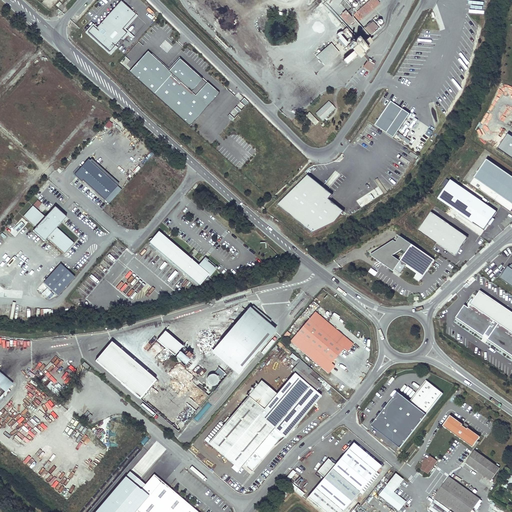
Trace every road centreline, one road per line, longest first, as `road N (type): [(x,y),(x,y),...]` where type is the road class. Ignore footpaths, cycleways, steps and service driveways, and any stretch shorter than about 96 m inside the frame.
road 1 (unknown): [(0,358),(78,345),(187,437),(275,337),(288,288)]
road 2 (secondary): [(11,0),(199,169)]
road 3 (residential): [(244,511),(97,382)]
road 4 (secondary): [(199,169),(346,292)]
road 5 (residential): [(374,373),(244,511)]
road 6 (unknown): [(434,0),(450,13),(453,29),(438,72),(409,84),(382,71)]
road 7 (unclassified): [(199,169),(143,236),(98,213)]
road 8 (unknown): [(286,98),(193,0)]
road 9 (tertiary): [(421,315),(511,233)]
